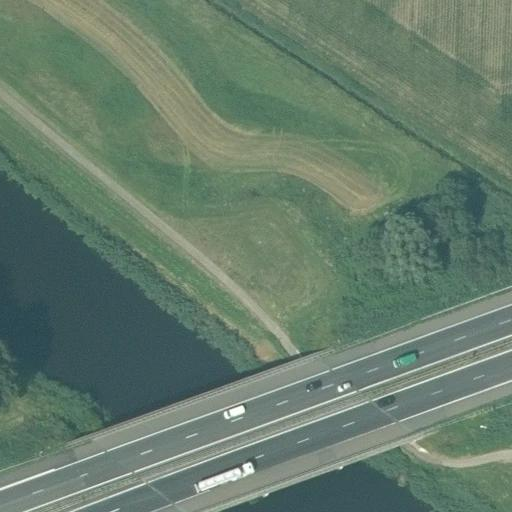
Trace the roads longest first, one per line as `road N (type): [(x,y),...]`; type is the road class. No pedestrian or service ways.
road 1 (motorway): [(511,319),(0,506)]
road 2 (motorway): [(113,511),(511,365)]
